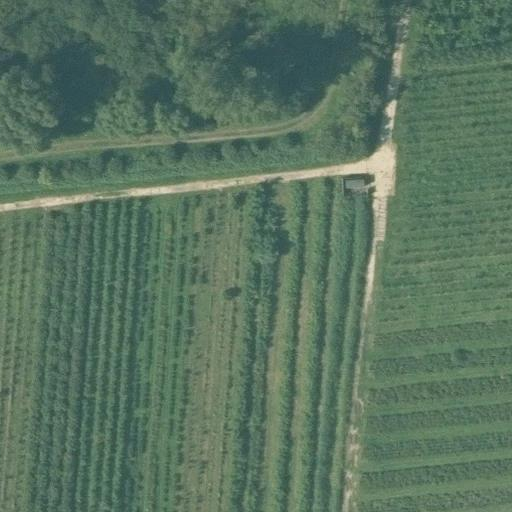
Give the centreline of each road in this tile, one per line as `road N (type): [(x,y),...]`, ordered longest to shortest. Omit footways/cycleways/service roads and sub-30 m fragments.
road 1 (track): [(404,0),(378,169),(0,208)]
road 2 (track): [(378,169),(346,511)]
